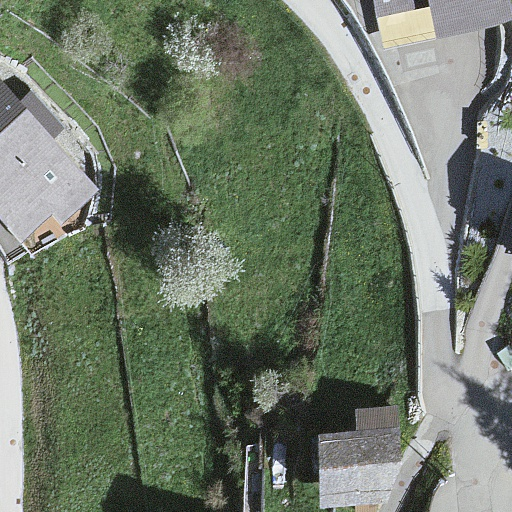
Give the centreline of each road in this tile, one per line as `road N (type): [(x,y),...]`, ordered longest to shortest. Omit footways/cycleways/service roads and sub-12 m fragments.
road 1 (residential): [(494,511),(480,442),(441,363),(431,268),(408,181),(362,81),(305,0)]
road 2 (residential): [(0,358),(6,511)]
